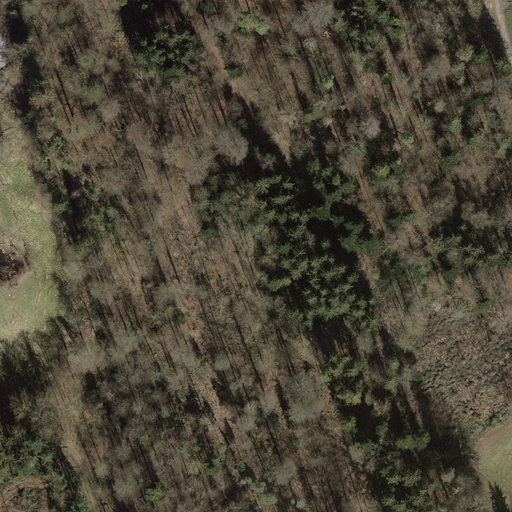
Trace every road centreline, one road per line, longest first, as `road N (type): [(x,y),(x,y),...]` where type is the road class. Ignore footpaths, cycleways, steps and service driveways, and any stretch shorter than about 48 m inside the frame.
road 1 (track): [(373,511),(367,462),(386,360),(384,323),(183,0)]
road 2 (track): [(0,394),(80,456),(96,511)]
